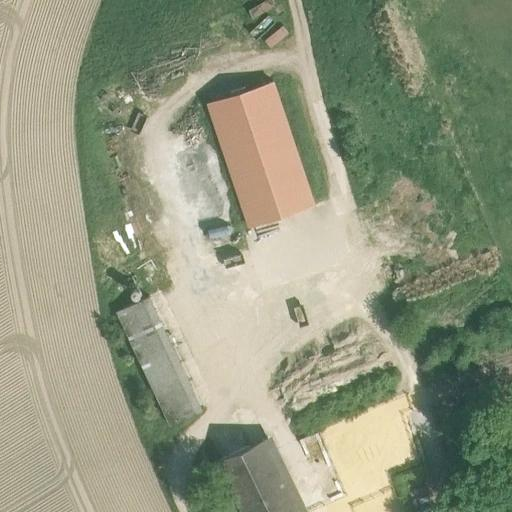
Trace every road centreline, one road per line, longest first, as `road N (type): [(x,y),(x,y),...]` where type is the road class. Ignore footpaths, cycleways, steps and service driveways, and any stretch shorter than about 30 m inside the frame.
road 1 (track): [(304,53),(209,73),(169,95),(135,154),(233,389),(177,467),(186,511)]
road 2 (track): [(425,410),(353,231),(304,53)]
